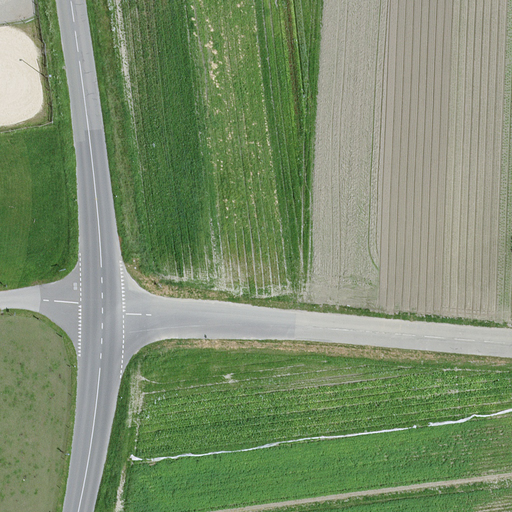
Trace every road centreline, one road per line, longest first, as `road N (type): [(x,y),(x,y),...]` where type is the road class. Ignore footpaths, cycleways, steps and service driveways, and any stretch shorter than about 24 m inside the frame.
road 1 (unclassified): [(101,314),(511,342)]
road 2 (tertiary): [(71,0),(92,143),(101,303)]
road 3 (tertiary): [(101,314),(77,511)]
